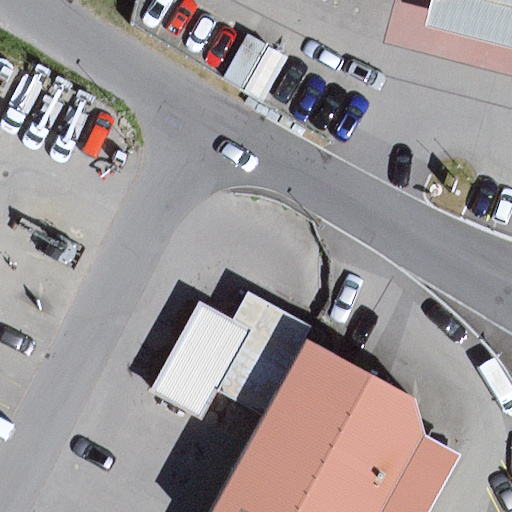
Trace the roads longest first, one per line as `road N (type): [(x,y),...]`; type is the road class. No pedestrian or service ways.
road 1 (unclassified): [(0,510),(199,117)]
road 2 (unclassified): [(511,295),(199,117)]
road 3 (unclassified): [(199,117),(28,0)]
